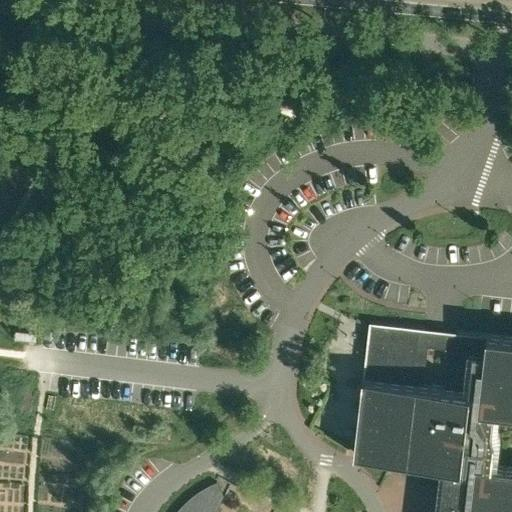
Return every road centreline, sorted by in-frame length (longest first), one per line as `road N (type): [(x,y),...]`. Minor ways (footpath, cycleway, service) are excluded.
road 1 (unclassified): [(0,4),(511,51)]
road 2 (secondary): [(307,0),(511,19)]
